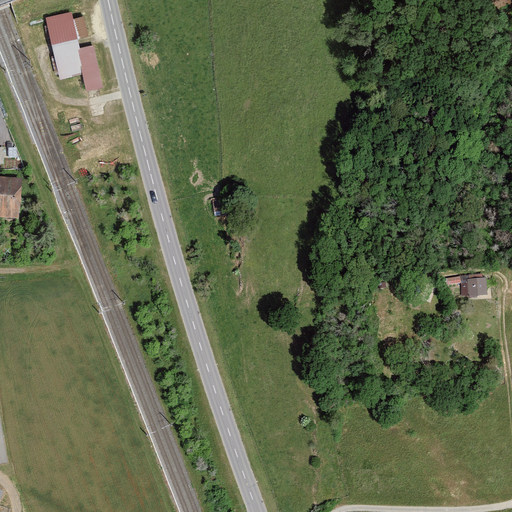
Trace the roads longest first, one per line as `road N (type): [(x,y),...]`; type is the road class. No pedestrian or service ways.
road 1 (primary): [(108,0),(188,309),(257,511)]
road 2 (unknown): [(115,30),(54,46),(43,63),(61,99),(130,92)]
road 3 (track): [(337,511),(511,504)]
road 4 (track): [(511,413),(504,280)]
